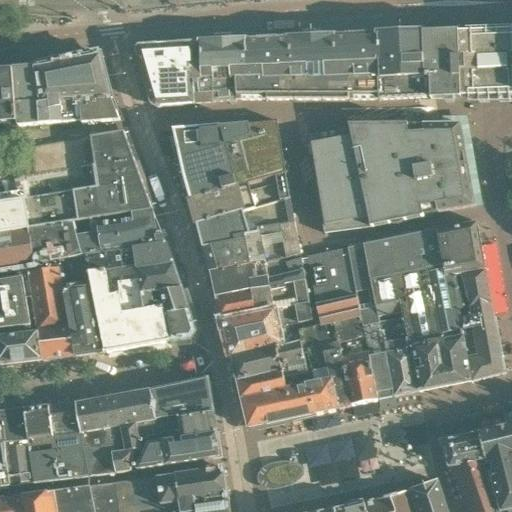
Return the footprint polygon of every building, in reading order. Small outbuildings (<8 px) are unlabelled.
[(442,33),(423,34),(425,78),(426,78),(426,80),(430,80),(431,100),(456,99),(456,98),(462,97),(494,97),(511,97),(511,31),(492,32),(463,33),(459,33),(459,34),(442,35),(442,33)] [(201,43),(201,63),(202,81),(214,81),(235,81),(237,101),(290,99),(337,99),(379,101),(431,100),(430,80),(426,80),(426,78),(425,78),(423,34),(378,35),(378,36),(355,37),(336,38),(336,37),(289,39),(289,40),(247,41),(201,43)] [(214,103),(214,81),(202,81),(201,63),(197,63),(196,45),(142,48),(141,47),(137,54),(138,54),(153,103),(152,104),(158,108),(159,107),(214,103)] [(35,69),(14,71),(18,122),(18,127),(19,127),(63,123),(62,102),(81,101),(112,98),(101,56),(83,59),(83,58),(79,59),(79,60),(57,64),(57,63),(53,64),(54,65),(35,69)] [(0,153),(21,150),(19,127),(18,127),(18,122),(14,71),(0,71),(0,153)] [(214,103),(237,101),(235,81),(214,81),(214,103)] [(81,101),(82,121),(82,125),(120,122),(113,101),(112,98),(81,101)] [(62,102),(63,123),(82,121),(81,101),(62,102)] [(277,122),(175,131),(186,179),(282,151),(277,122)] [(352,137),(350,125),(307,134),(310,146),(352,137)] [(424,222),(423,216),(475,207),(468,167),(460,125),(350,125),(352,137),(372,228),(373,232),(424,222)] [(0,153),(0,181),(35,176),(135,161),(124,132),(91,138),(21,150),(0,153)] [(352,137),(310,146),(325,233),(372,228),(352,137)] [(286,173),(282,151),(186,179),(191,201),(286,173)] [(35,176),(0,181),(0,203),(143,182),(135,161),(35,176)] [(191,201),(198,226),(290,199),(286,173),(191,201)] [(153,210),(143,182),(0,203),(0,233),(74,223),(83,221),(103,218),(132,214),(153,211),(154,211),(154,210),(153,210)] [(290,199),(198,226),(204,249),(236,243),(235,239),(258,235),(257,229),(294,223),(290,199)] [(77,237),(81,258),(83,258),(166,243),(153,211),(132,214),(133,220),(97,224),(99,233),(77,237)] [(447,278),(457,276),(486,271),(477,222),(437,231),(447,278)] [(77,237),(74,223),(0,233),(0,270),(59,261),(81,258),(77,237)] [(300,254),(294,223),(257,229),(258,235),(235,239),(236,243),(204,249),(211,272),(211,273),(265,263),(267,263),(286,259),(300,254)] [(437,231),(364,246),(379,325),(385,355),(407,351),(412,354),(420,392),(471,383),(471,382),(467,356),(463,329),(461,320),(461,313),(457,276),(447,278),(437,231)] [(166,243),(83,258),(86,274),(91,274),(136,267),(136,269),(137,270),(171,264),(173,264),(166,243)] [(379,325),(364,246),(349,249),(358,297),(364,328),(379,325)] [(366,338),(364,328),(358,297),(349,249),(308,258),(317,305),(316,305),(321,326),(298,331),(301,342),(303,351),(323,347),(339,344),(351,341),(366,338)] [(59,261),(75,357),(106,353),(106,354),(91,274),(86,274),(83,258),(81,258),(59,261)] [(302,260),(301,260),(286,264),(289,275),(269,279),(269,277),(268,278),(265,263),(211,273),(217,298),(251,291),(270,289),(271,291),(286,289),(285,285),(305,281),(306,281),(304,271),(302,260)] [(43,361),(75,357),(59,261),(0,270),(0,283),(24,279),(31,330),(38,329),(43,361)] [(138,270),(139,281),(142,295),(182,290),(173,264),(171,264),(171,265),(138,270)] [(91,274),(106,354),(171,343),(164,307),(145,311),(142,295),(139,281),(119,283),(120,295),(111,297),(107,273),(136,269),(136,267),(91,274)] [(493,314),(486,271),(457,276),(461,313),(461,320),(493,314)] [(0,365),(43,361),(38,329),(31,330),(24,279),(0,283),(0,365)] [(305,281),(285,285),(286,289),(271,291),(270,289),(251,291),(217,298),(222,322),(309,304),(305,281)] [(164,307),(171,343),(192,340),(196,333),(182,290),(142,295),(145,311),(164,307)] [(229,347),(266,337),(280,334),(291,326),(313,321),(309,304),(222,322),(229,347)] [(504,374),(493,314),(461,320),(463,329),(472,328),(476,354),(467,356),(471,382),(504,374)] [(385,355),(379,325),(364,328),(366,338),(378,401),(394,398),(385,355)] [(305,363),(303,351),(301,342),(294,344),(291,328),(292,328),(291,326),(280,334),(266,337),(269,349),(232,358),(238,383),(293,369),(292,366),(305,363)] [(269,349),(266,337),(229,347),(232,358),(269,349)] [(366,338),(351,341),(364,404),(378,401),(366,338)] [(351,341),(339,344),(351,407),(364,404),(351,341)] [(339,409),(351,407),(339,344),(323,347),(330,379),(332,379),(339,409)] [(385,355),(394,398),(420,393),(420,392),(412,354),(407,351),(385,355)] [(308,374),(305,363),(292,366),(293,369),(238,383),(249,428),(339,409),(332,379),(330,379),(330,380),(287,389),(285,379),(308,374)] [(157,421),(137,425),(142,450),(147,441),(155,440),(155,443),(165,442),(175,440),(172,435),(171,436),(171,433),(180,431),(179,421),(183,420),(182,418),(214,413),(209,386),(208,380),(203,381),(151,392),(157,421)] [(76,405),(89,478),(132,472),(135,451),(142,450),(137,425),(157,421),(151,392),(151,391),(76,405)] [(34,484),(89,478),(76,405),(50,409),(54,438),(29,442),(34,484)] [(25,411),(29,442),(54,438),(50,409),(25,411)] [(6,443),(7,457),(9,470),(11,486),(34,484),(29,442),(25,411),(0,414),(0,428),(2,443),(6,443)] [(217,434),(214,413),(182,418),(183,420),(179,421),(180,431),(171,433),(171,436),(172,435),(175,440),(175,446),(183,445),(183,439),(217,434)] [(498,511),(511,511),(511,424),(480,433),(475,434),(487,472),(493,495),(498,511)] [(221,459),(221,458),(217,434),(183,439),(183,445),(175,446),(175,440),(165,442),(149,444),(137,468),(137,471),(169,466),(221,459)] [(450,467),(450,468),(471,465),(473,474),(487,472),(475,434),(467,436),(442,442),(450,467)] [(0,471),(9,470),(7,457),(0,458),(0,471)] [(278,484),(282,484),(287,484),(291,483),(295,481),(298,478),(300,477),(301,475),(302,473),(302,471),(301,469),(300,468),(298,467),(296,466),(292,465),(287,465),(283,466),(279,467),(275,469),(271,471),(270,472),(268,474),(267,476),(267,478),(268,480),(270,482),(272,483),(274,484),(278,484)] [(453,476),(464,501),(493,495),(487,472),(473,474),(471,465),(450,468),(453,476)] [(119,511),(194,511),(193,503),(228,499),(223,469),(157,478),(115,484),(119,511)] [(0,487),(11,486),(9,470),(0,471),(0,487)] [(410,491),(416,511),(447,511),(438,482),(410,491)] [(414,511),(408,492),(405,493),(403,492),(389,496),(389,498),(378,501),(365,505),(366,511),(414,511)] [(464,501),(468,511),(498,511),(493,495),(464,501)] [(0,511),(23,511),(21,497),(0,499),(0,511)] [(194,511),(230,511),(228,499),(193,503),(194,511)]
